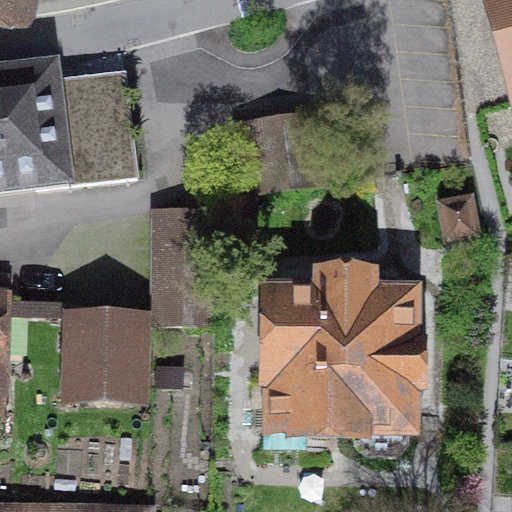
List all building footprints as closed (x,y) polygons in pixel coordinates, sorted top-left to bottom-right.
[(511,0),(492,0),(511,71),(511,0)] [(59,84),(0,91),(0,179),(36,175),(38,190),(130,180),(132,179),(134,178),(135,176),(135,174),(125,89),(60,97),(59,84)] [(246,135),(255,197),(325,186),(315,125),(246,135)] [(470,202),(441,208),(448,243),(477,238),(470,202)] [(251,208),(221,208),(221,253),(251,254),(251,208)] [(213,214),(156,214),(155,328),(212,329),(213,214)] [(418,443),(419,291),(255,290),(254,442),(418,443)] [(0,420),(8,421),(18,294),(0,292),(0,420)] [(135,401),(137,331),(76,329),(74,398),(135,401)]
